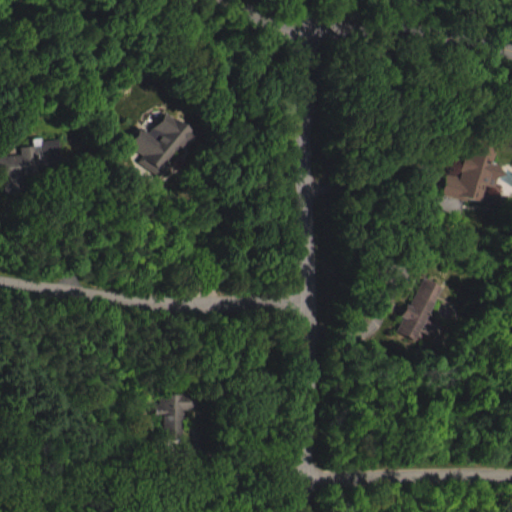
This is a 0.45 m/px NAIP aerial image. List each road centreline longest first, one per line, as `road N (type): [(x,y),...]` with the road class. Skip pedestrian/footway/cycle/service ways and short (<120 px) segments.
road 1 (residential): [(301,25),(303,511)]
road 2 (residential): [(307,299),(145,301),(0,282)]
road 3 (tertiary): [(511,47),(301,25),(223,0)]
road 4 (residential): [(302,477),(511,476)]
